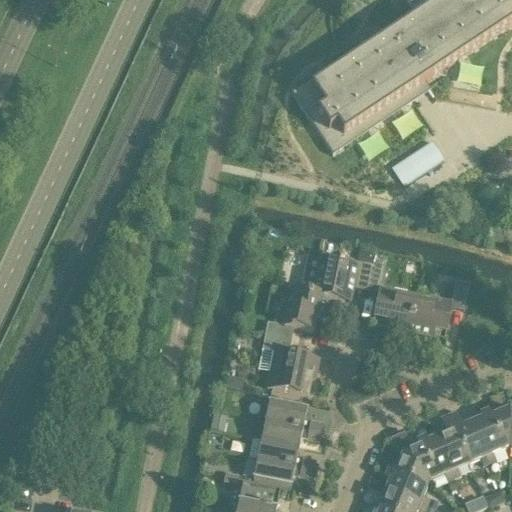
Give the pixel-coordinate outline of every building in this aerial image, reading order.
[(511,0),(449,0),(377,48),(374,44),(293,96),(331,155),(412,102),(408,96),(511,28),(511,0)] [(412,114),(390,126),(398,140),(420,129),(412,114)] [(385,135),(362,144),(367,159),(390,150),(385,135)] [(432,146),(392,172),(404,191),(444,165),(432,146)] [(365,295),(370,269),(357,267),(356,270),(320,263),(313,299),(313,300),(327,303),(349,308),(352,293),(365,295)] [(407,338),(415,302),(380,295),(384,272),(370,269),(365,295),(378,298),(372,331),(407,338)] [(450,309),(415,302),(407,338),(443,346),(450,312),(463,315),(469,289),(455,287),(450,309)] [(320,338),(327,303),(313,300),(313,299),(290,294),(283,330),(267,327),(264,341),(290,346),(293,333),(320,338)] [(288,359),(290,346),(264,341),(262,354),(274,357),(267,393),(307,401),(311,384),(314,385),(318,366),(288,359)] [(268,406),(264,427),(301,434),(305,414),(268,406)] [(507,452),(507,415),(491,422),(488,415),(479,418),(481,423),(471,428),(488,468),(495,465),(492,459),(507,452)] [(488,468),(471,428),(462,432),(455,417),(447,420),(467,469),(479,464),(482,470),(488,468)] [(446,438),(436,442),(452,483),(470,476),(467,469),(447,420),(440,424),(446,438)] [(309,426),(307,435),(321,438),(323,428),(309,426)] [(298,453),(301,434),(264,427),(260,445),(298,453)] [(319,447),(321,438),(307,435),(305,444),(319,447)] [(452,483),(436,442),(426,446),(424,442),(415,446),(418,453),(402,460),(401,460),(428,486),(444,479),(447,485),(452,483)] [(294,471),(298,453),(260,445),(257,464),(294,471)] [(428,486),(401,460),(395,476),(388,473),(384,482),(389,484),(385,495),(426,511),(428,504),(422,502),(428,486)] [(302,463),(300,473),(313,475),(315,466),(302,463)] [(292,481),(294,471),(257,464),(253,484),(290,491),(292,481)] [(313,475),(300,473),(294,471),(292,481),(311,485),(313,475)] [(238,481),(224,478),(222,488),(236,490),(238,481)] [(241,490),(237,509),(252,511),(275,511),(279,498),(241,490)] [(425,511),(426,511),(385,495),(381,504),(376,502),(372,511),(375,511),(425,511)]
